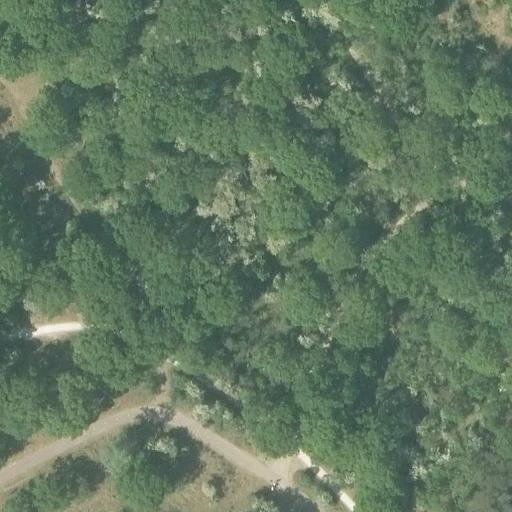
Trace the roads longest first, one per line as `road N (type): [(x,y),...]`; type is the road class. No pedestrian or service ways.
road 1 (track): [(162,413),(159,354),(100,241),(37,146),(25,110),(37,83)]
road 2 (track): [(289,441),(367,256),(447,184)]
road 3 (track): [(447,184),(416,150),(349,41),(341,0)]
